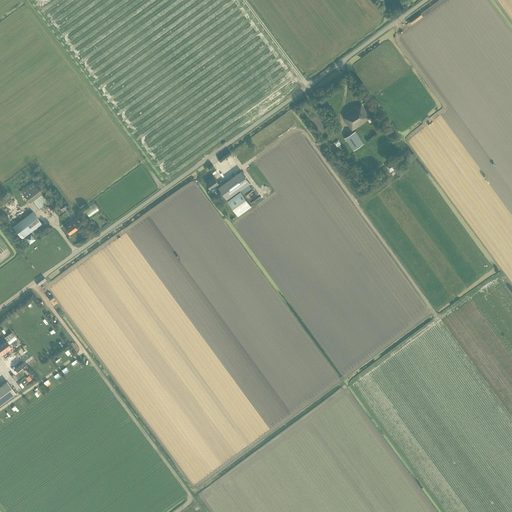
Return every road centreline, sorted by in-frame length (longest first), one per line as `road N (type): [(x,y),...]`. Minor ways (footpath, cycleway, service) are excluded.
road 1 (unclassified): [(269,111),(427,0)]
road 2 (track): [(100,373),(83,349),(0,410)]
